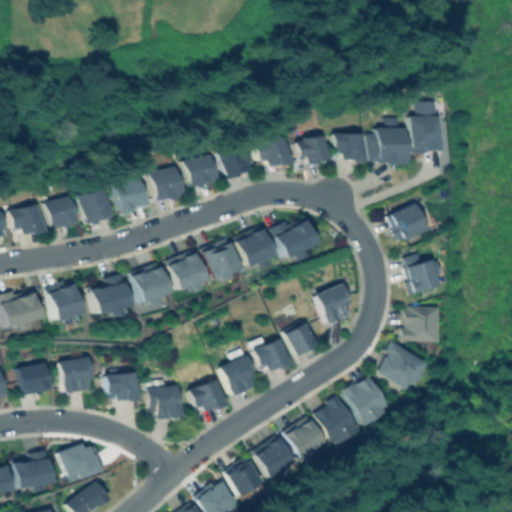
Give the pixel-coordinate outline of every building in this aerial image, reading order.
[(438,100),(416,100),(416,115),(408,115),(408,151),(439,151),(438,100)] [(375,129),(403,128),(404,159),(375,159),(375,129)] [(330,132),(359,133),(358,162),(329,161),(330,132)] [(251,143),(279,136),(285,165),(258,171),(251,143)] [(290,141),(318,138),(321,164),(294,168),(290,141)] [(215,157),(243,150),(248,171),(220,178),(215,157)] [(178,162),(206,154),(214,182),(186,190),(178,162)] [(145,172),(170,166),(177,196),(151,202),(145,172)] [(109,186),(134,180),(141,209),(116,215),(109,186)] [(74,197),(101,190),(108,219),(81,225),(74,197)] [(37,202),(64,196),(71,225),(44,231),(37,202)] [(420,229),(409,202),(380,214),(392,241),(420,229)] [(3,211),(31,205),(38,234),(10,240),(3,211)] [(274,257),(284,253),(287,259),(297,255),(294,248),(307,243),(298,219),(280,225),(278,220),(262,226),(274,257)] [(253,224),(224,235),(236,266),(249,261),(250,264),(267,257),(253,224)] [(230,267),(220,237),(191,247),(201,278),(210,275),(212,281),(222,277),(220,271),(230,267)] [(168,290),(182,284),(184,289),(190,287),(188,281),(196,278),(185,249),(157,259),(168,290)] [(435,286),(430,259),(399,264),(402,280),(400,281),(402,292),(435,286)] [(141,304),(150,301),(148,295),(159,291),(150,263),(121,272),(130,302),(140,299),(141,304)] [(120,304),(113,275),(79,283),(86,313),(101,310),(102,316),(113,313),(111,306),(120,304)] [(309,291),(317,322),(343,315),(340,306),(344,304),(338,283),(309,291)] [(24,287),(0,292),(0,325),(6,324),(7,330),(18,327),(16,320),(30,317),(24,287)] [(38,295),(65,288),(73,318),(46,325),(38,295)] [(398,340),(436,341),(437,306),(399,304),(398,340)] [(310,344),(298,321),(276,332),(288,355),(310,344)] [(245,346),(252,371),(281,363),(274,338),(245,346)] [(404,381),(410,384),(423,361),(388,340),(370,371),(400,389),(404,381)] [(221,394),(250,386),(241,355),(212,363),(221,394)] [(52,364),(81,358),(85,382),(78,383),(80,390),(58,395),(52,364)] [(10,368),(35,363),(42,391),(17,396),(10,368)] [(358,424),(385,408),(363,373),(337,389),(358,424)] [(102,377),(128,374),(132,402),(120,403),(118,399),(105,401),(102,377)] [(191,413),(218,403),(209,378),(182,388),(191,413)] [(173,416),(171,385),(140,387),(141,409),(148,409),(149,418),(173,416)] [(307,410),(327,446),(355,431),(334,395),(307,410)] [(312,454),(309,448),(319,442),(303,414),(277,429),(297,463),(312,454)] [(262,479),(291,464),(275,433),(246,449),(262,479)] [(3,459),(38,452),(44,479),(9,486),(3,459)] [(217,470),(233,497),(257,481),(240,455),(217,470)] [(65,511),(80,511),(102,498),(91,480),(59,501),(65,511)]
